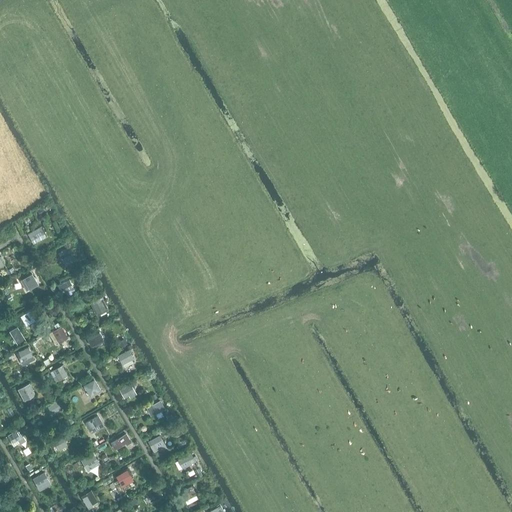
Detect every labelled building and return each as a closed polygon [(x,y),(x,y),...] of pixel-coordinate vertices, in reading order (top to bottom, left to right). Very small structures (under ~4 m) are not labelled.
[(41,226),(28,233),(32,240),(45,234),(44,233),(46,232),(43,226),(41,227),(41,226)] [(69,247),(58,252),(66,266),(76,260),(69,247)] [(32,274),(24,278),(30,289),(38,284),(32,274)] [(69,279),(58,285),(63,295),(67,293),(74,288),(69,279)] [(102,296),(90,302),(96,313),(108,307),(102,296)] [(31,309),(21,316),(26,325),(37,319),(31,309)] [(22,339),(24,338),(17,326),(10,330),(18,343),(23,341),(22,339)] [(61,326),(49,333),(55,343),(67,336),(61,326)] [(93,335),(87,338),(91,346),(104,340),(99,332),(93,335)] [(125,338),(118,342),(121,347),(128,344),(125,338)] [(29,347),(17,352),(23,364),(34,359),(29,347)] [(128,349),(117,355),(122,365),(123,364),(124,367),(134,362),(132,359),(134,358),(129,349),(128,349)] [(62,364),(53,370),(58,380),(68,375),(62,364)] [(94,380),(85,386),(91,395),(100,389),(94,380)] [(29,383),(19,389),(24,398),(34,392),(29,383)] [(131,383),(120,389),(124,398),(129,395),(136,392),(131,383)] [(59,399),(48,406),(52,414),(64,407),(59,399)] [(161,399),(146,407),(151,415),(165,408),(161,399)] [(15,414),(11,407),(6,410),(9,416),(15,414)] [(98,415),(86,422),(90,429),(102,422),(98,415)] [(19,428),(7,435),(12,443),(18,440),(20,442),(21,444),(26,440),(19,428)] [(126,433),(115,440),(118,447),(126,443),(127,444),(131,442),(126,433)] [(160,434),(148,441),(153,450),(165,443),(160,434)] [(62,435),(51,442),(56,451),(68,445),(62,435)] [(180,447),(189,443),(186,439),(178,443),(180,447)] [(25,453),(22,448),(17,451),(20,457),(25,453)] [(191,452),(178,459),(182,468),(196,461),(196,460),(198,459),(196,455),(193,456),(191,452)] [(93,453),(84,458),(90,468),(99,463),(98,461),(99,460),(98,458),(97,459),(93,453)] [(127,469),(116,476),(118,480),(119,482),(122,487),(134,480),(127,469)] [(45,471),(33,477),(39,487),(46,483),(50,481),(45,471)] [(112,481),(109,477),(103,481),(105,485),(112,481)] [(192,485),(181,491),(186,500),(196,494),(192,485)] [(17,486),(4,494),(5,495),(8,501),(9,502),(15,499),(22,495),(17,486)] [(158,486),(146,493),(151,501),(163,494),(158,486)] [(91,490),(81,496),(89,508),(99,502),(91,490)] [(134,496),(129,499),(133,505),(138,502),(134,496)] [(218,506),(208,511),(225,511),(221,505),(220,503),(217,505),(218,506)]
